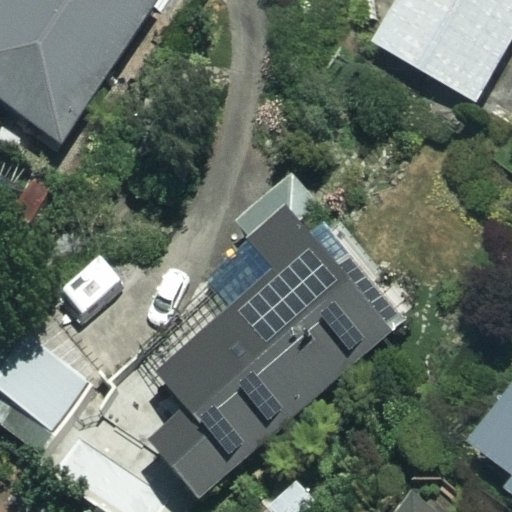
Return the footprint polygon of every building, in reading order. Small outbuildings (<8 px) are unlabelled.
[(10,0),(17,5),(6,20),(0,16),(0,104),(69,154),(178,0),(10,0)] [(511,0),(414,0),(388,44),(498,110),(511,86),(511,0)] [(380,294),(288,191),(241,232),(260,253),(215,293),(242,323),(167,389),(194,420),(157,453),(207,509),(398,338),(368,305),(380,294)] [(100,397),(42,351),(0,404),(0,430),(45,466),(100,397)] [(511,420),(494,444),(511,457),(511,420)]
